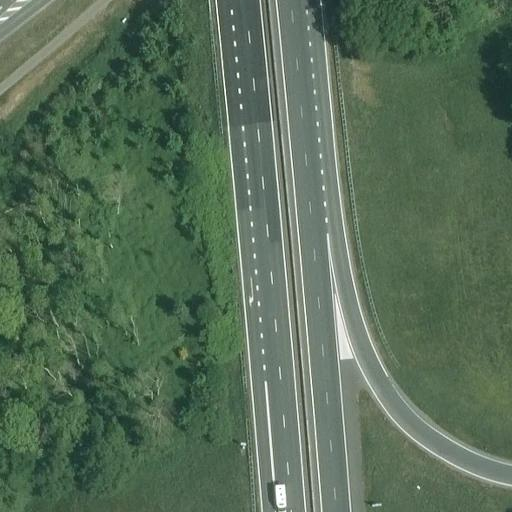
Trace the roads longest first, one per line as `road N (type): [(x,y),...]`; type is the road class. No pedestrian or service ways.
road 1 (motorway): [(247,0),(280,379)]
road 2 (motorway): [(511,477),(449,450),(395,407),(358,347),(311,231)]
road 3 (motorway): [(334,511),(311,231)]
road 4 (motorway): [(311,231),(290,0)]
road 5 (motorway): [(280,379),(289,511)]
road 6 (motorway): [(280,379),(276,511)]
